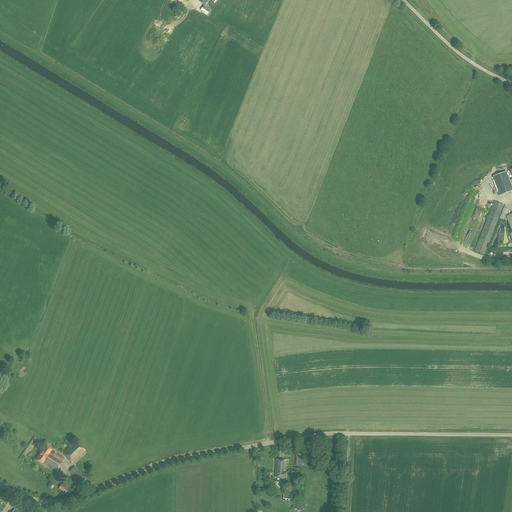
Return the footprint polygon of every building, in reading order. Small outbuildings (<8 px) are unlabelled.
[(211,10),(205,6),(204,5),(201,10),(207,15),(211,10)] [(500,196),(502,195),(511,191),(511,186),(506,171),(493,176),(500,196)] [(484,255),(503,208),(504,205),(494,201),(475,251),(484,255)] [(459,226),(452,235),(457,240),(462,234),(463,235),(466,231),(459,226)] [(41,437),(35,442),(39,447),(45,442),(41,437)] [(72,463),(85,451),(77,441),(63,453),(72,463)] [(57,472),(64,460),(53,453),(54,451),(46,446),(36,460),(42,464),(43,463),(57,472)] [(286,478),(287,472),(286,472),(287,460),(276,460),(275,477),(286,478)] [(79,483),(85,478),(75,466),(69,471),(79,483)] [(72,483),(68,480),(66,483),(64,482),(59,489),(65,493),(72,483)]
